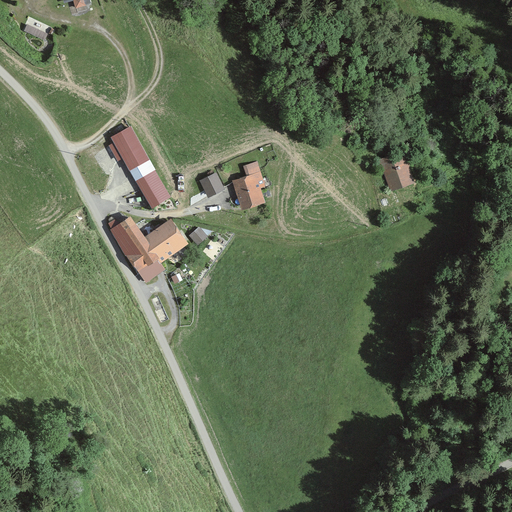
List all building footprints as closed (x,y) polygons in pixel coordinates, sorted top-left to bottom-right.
[(45,38),(48,30),(28,22),(25,31),(45,38)] [(173,198),(131,127),(113,138),(155,209),(173,198)] [(406,153),(382,161),(392,191),(417,183),(406,153)] [(217,173),(201,181),(208,196),(225,189),(217,173)] [(268,202),(259,174),(234,182),(242,210),(268,202)] [(131,218),(112,231),(148,283),(167,270),(163,264),(190,245),(173,220),(145,239),(131,218)] [(199,229),(191,236),(200,246),(208,238),(199,229)]
